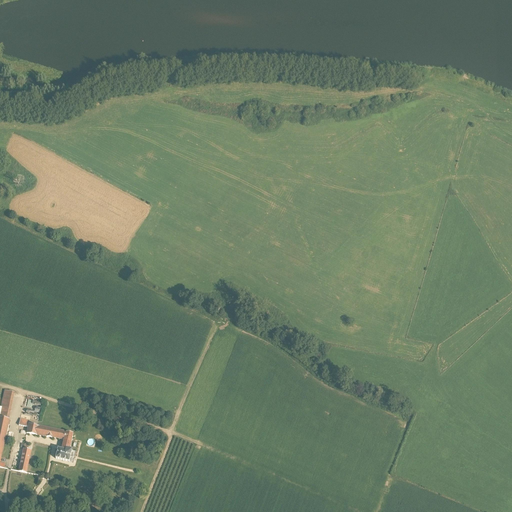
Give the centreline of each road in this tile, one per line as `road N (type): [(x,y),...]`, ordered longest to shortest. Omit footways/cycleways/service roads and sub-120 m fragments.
road 1 (track): [(393,86),(243,68),(118,84),(59,112),(0,110)]
road 2 (track): [(170,432),(363,511)]
road 3 (track): [(170,432),(28,393),(18,398),(16,435)]
